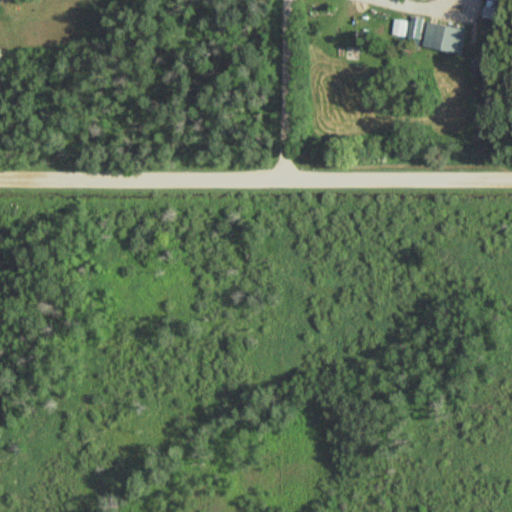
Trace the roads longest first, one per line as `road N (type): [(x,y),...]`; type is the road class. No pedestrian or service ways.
road 1 (residential): [(511,177),(0,174)]
road 2 (residential): [(286,177),(285,0)]
